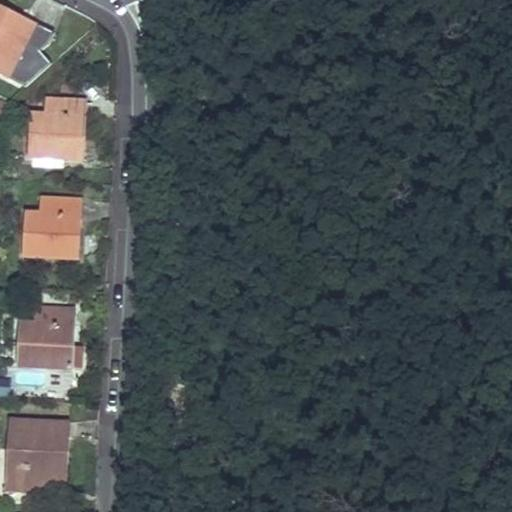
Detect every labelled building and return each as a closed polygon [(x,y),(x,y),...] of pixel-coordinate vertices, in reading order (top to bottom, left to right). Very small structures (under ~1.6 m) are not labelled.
[(0,75),(9,79),(35,24),(0,6),(0,75)] [(64,160),(84,161),(86,102),(44,100),(44,115),(29,114),(27,158),(34,159),(64,160)] [(63,168),(64,160),(34,159),(34,167),(63,168)] [(22,257),(79,260),(81,201),(39,199),(38,213),(24,213),(22,257)] [(33,323),(34,309),(20,308),(18,322),(33,323)] [(33,323),(18,322),(16,366),(72,370),(76,312),(34,309),(33,323)] [(43,484),(66,485),(69,424),(8,421),(5,482),(43,484)] [(43,494),(43,484),(5,482),(4,492),(43,494)]
